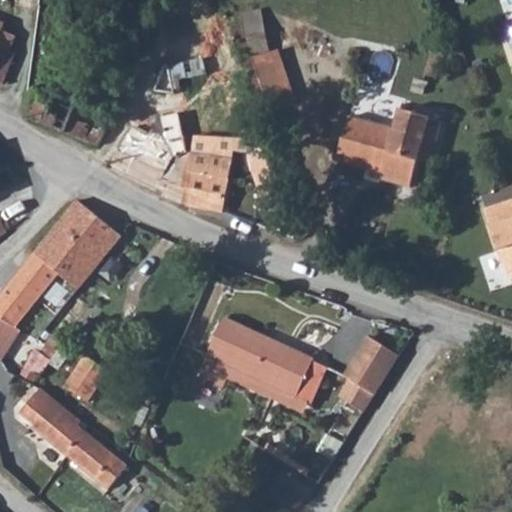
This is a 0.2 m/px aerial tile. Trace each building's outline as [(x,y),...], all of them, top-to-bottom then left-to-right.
[(0,72),(8,50),(3,48),(11,33),(0,28),(0,72)] [(269,106),(295,96),(278,45),(252,54),(269,106)] [(170,76),(167,59),(159,74),(170,76)] [(42,79),(30,99),(25,114),(96,144),(107,116),(54,94),(57,90),(56,78),(42,79)] [(401,125),(356,112),(341,158),(377,169),(375,175),(419,188),(434,135),(444,138),(451,114),(409,102),(401,125)] [(166,151),(125,135),(117,153),(116,166),(163,186),(159,192),(191,203),(189,150),(169,145),(166,151)] [(191,203),(224,214),(236,161),(189,150),(191,203)] [(511,194),(483,203),(503,268),(509,267),(511,275),(511,194)] [(82,199),(39,251),(58,270),(81,286),(124,233),(82,199)] [(0,234),(9,228),(7,223),(1,211),(0,211),(0,234)] [(39,251),(0,298),(0,313),(15,324),(58,270),(39,251)] [(0,313),(0,343),(12,353),(30,333),(15,324),(0,313)] [(306,416),(327,365),(225,318),(201,372),(306,416)] [(363,413),(399,358),(367,339),(342,378),(348,381),(338,396),(363,413)] [(81,367),(103,382),(114,364),(92,350),(81,367)] [(93,398),(103,382),(81,367),(70,384),(93,398)] [(38,384),(41,379),(37,375),(31,381),(38,384)] [(34,405),(51,387),(41,379),(38,384),(31,381),(15,399),(34,405)] [(25,417),(65,454),(91,421),(51,387),(34,405),(25,417)] [(91,421),(65,454),(73,461),(95,438),(100,429),(91,421)] [(95,438),(73,461),(95,480),(114,457),(95,438)]
